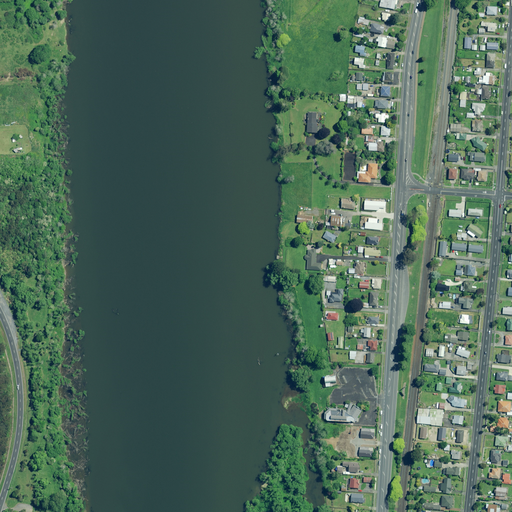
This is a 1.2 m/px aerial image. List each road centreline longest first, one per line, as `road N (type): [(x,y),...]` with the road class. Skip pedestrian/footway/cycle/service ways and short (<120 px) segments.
road 1 (secondary): [(380,511),(401,188)]
road 2 (residential): [(499,195),(468,511)]
road 3 (tertiary): [(0,312),(20,400),(0,504)]
road 4 (residential): [(511,22),(499,195)]
road 5 (secondary): [(403,159),(420,0)]
